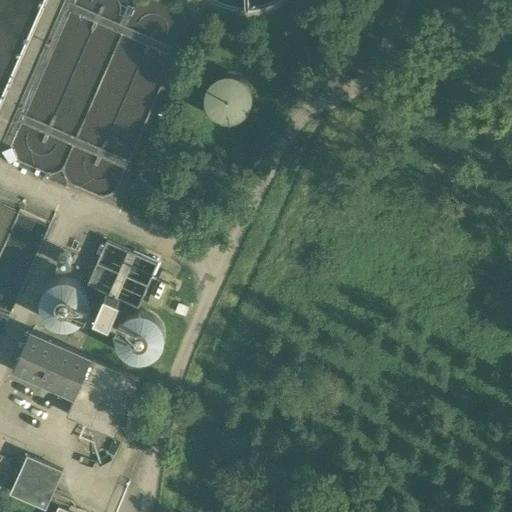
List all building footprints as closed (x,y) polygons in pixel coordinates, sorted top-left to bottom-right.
[(250,107),(252,98),(250,89),(245,81),(237,76),(228,74),(219,76),(211,81),(206,89),(204,98),(206,107),(212,115),(219,120),(229,122),(238,120),(245,115),(250,107)] [(159,263),(108,240),(88,284),(107,293),(121,299),(139,307),(159,263)] [(76,324),(84,318),(86,319),(91,306),(89,305),(89,296),(85,288),(78,281),(70,278),(60,278),(52,282),(45,288),(42,296),(41,306),(44,314),(50,321),(58,325),(68,326),(76,324)] [(107,293),(97,316),(110,322),(121,299),(107,293)] [(118,334),(120,346),(124,352),(132,357),(142,359),(150,358),(159,351),(164,344),(166,335),(164,327),(160,320),(153,314),(147,312),(140,311),(130,314),(123,320),(119,327),(118,334)] [(92,357),(31,330),(13,369),(75,396),(92,357)] [(139,377),(92,357),(75,396),(67,413),(114,433),(139,377)] [(95,447),(83,442),(77,454),(89,459),(95,447)] [(63,468),(28,453),(26,457),(22,468),(11,490),(46,506),(63,468)] [(21,455),(16,465),(22,468),(26,457),(21,455)]
